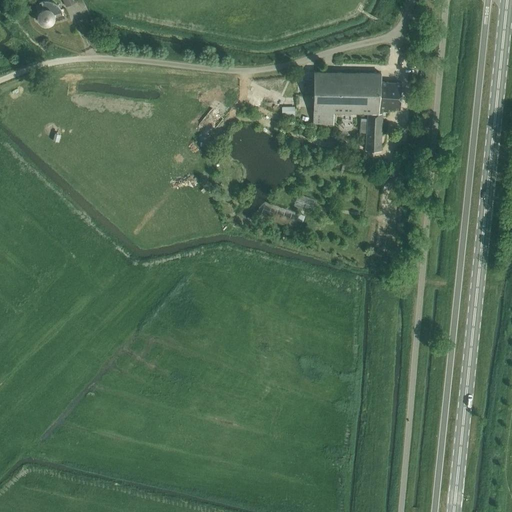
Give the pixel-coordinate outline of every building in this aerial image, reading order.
[(55,15),(62,12),(62,11),(61,10),(60,8),(59,7),(58,6),(57,5),(56,4),(55,3),(53,3),(52,2),(51,2),(49,1),(48,1),(46,1),(45,1),(43,1),(42,1),(41,2),(43,9),(42,10),(41,10),(39,11),(38,13),(38,14),(37,15),(37,16),(37,17),(37,18),(37,19),(37,20),(38,21),(38,22),(39,23),(39,24),(41,25),(42,26),(43,26),(44,26),(46,27),(47,27),(48,26),(49,26),(50,25),(52,25),(53,23),(54,22),(54,21),(55,19),(55,18),(55,17),(55,15)] [(314,72),(313,124),(333,125),(333,113),(368,113),(367,130),(366,134),(365,150),(380,150),(383,111),(389,111),(389,108),(401,109),(402,83),(381,82),(381,73),(324,72),(314,72)] [(294,106),(282,107),(282,117),(295,117),(294,106)] [(200,123),(205,128),(211,133),(223,118),(211,109),(200,123)] [(303,208),(312,210),(315,198),(299,195),(298,201),(304,203),(303,208)]
